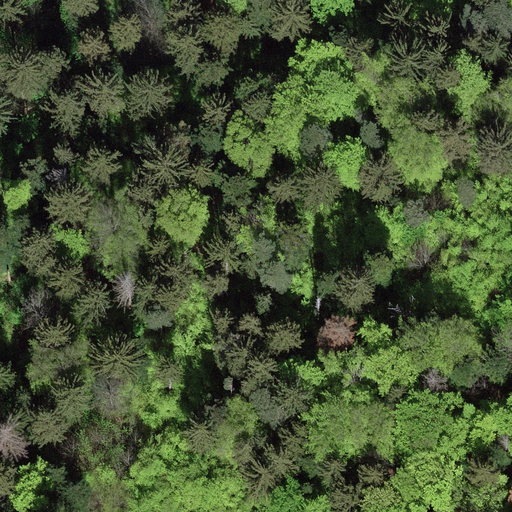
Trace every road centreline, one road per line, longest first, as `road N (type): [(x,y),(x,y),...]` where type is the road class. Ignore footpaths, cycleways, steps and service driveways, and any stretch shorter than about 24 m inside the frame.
road 1 (track): [(456,0),(350,45),(183,140),(122,165),(0,180)]
road 2 (track): [(511,410),(384,511)]
